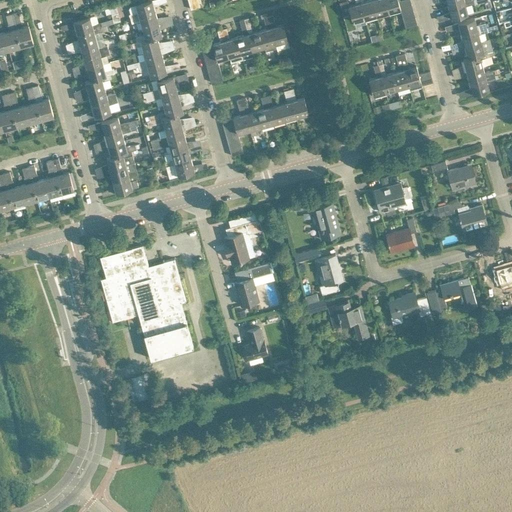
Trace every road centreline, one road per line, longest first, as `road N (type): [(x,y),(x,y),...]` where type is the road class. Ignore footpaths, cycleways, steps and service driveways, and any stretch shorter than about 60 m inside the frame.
road 1 (residential): [(342,156),(373,268),(385,275),(506,241),(511,231),(481,118)]
road 2 (residential): [(74,483),(87,467),(96,420),(45,238)]
road 3 (residential): [(45,0),(41,12),(97,223)]
road 4 (residential): [(232,186),(177,0)]
road 5 (residential): [(232,330),(195,196)]
road 6 (residential): [(421,0),(456,125)]
